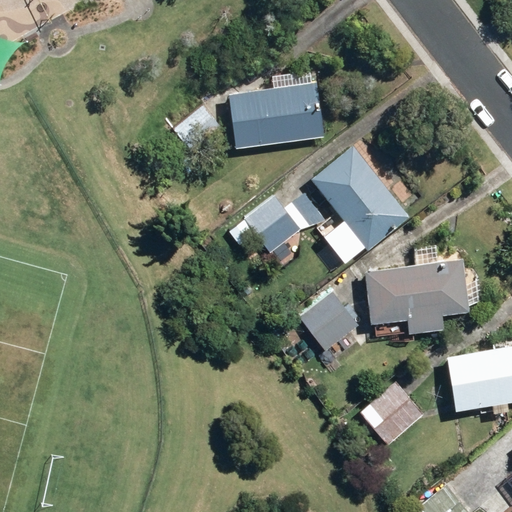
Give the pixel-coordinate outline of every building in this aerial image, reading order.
[(230,88),(236,142),(325,132),(318,79),(309,79),(308,70),(275,74),(276,83),(230,88)] [(173,127),(192,148),(221,124),(203,102),(173,127)] [(311,173),(368,245),(410,211),(353,140),(311,173)] [(245,215),(270,250),(300,226),(310,221),(325,216),(305,189),(285,204),(276,192),(245,215)] [(407,313),(409,328),(444,325),(443,310),(470,307),(464,255),(366,265),(371,317),(407,313)] [(299,313),(325,347),(359,321),(333,287),(299,313)] [(271,330),(276,337),(283,333),(278,325),(271,330)] [(375,347),(384,355),(391,347),(382,339),(375,347)] [(492,400),(493,407),(509,405),(508,397),(511,396),(511,342),(448,351),(456,405),(492,400)] [(361,408),(388,440),(424,409),(396,377),(361,408)] [(416,507),(420,511),(469,511),(447,483),(416,507)]
